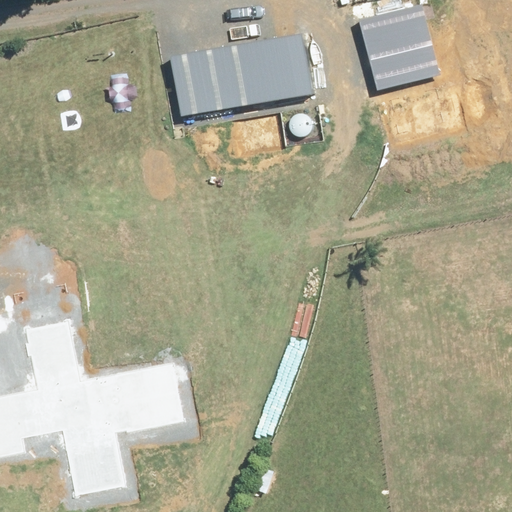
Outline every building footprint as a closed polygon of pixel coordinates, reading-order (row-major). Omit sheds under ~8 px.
[(203,310),(184,204),(124,214),(130,247),(144,245),(148,265),(134,268),(143,320),(203,310)] [(65,306),(55,250),(0,260),(10,316),(65,306)] [(0,440),(31,435),(12,327),(0,329),(0,440)] [(166,471),(161,393),(111,396),(115,456),(125,456),(126,474),(166,471)] [(83,417),(80,394),(48,399),(51,421),(83,417)]
